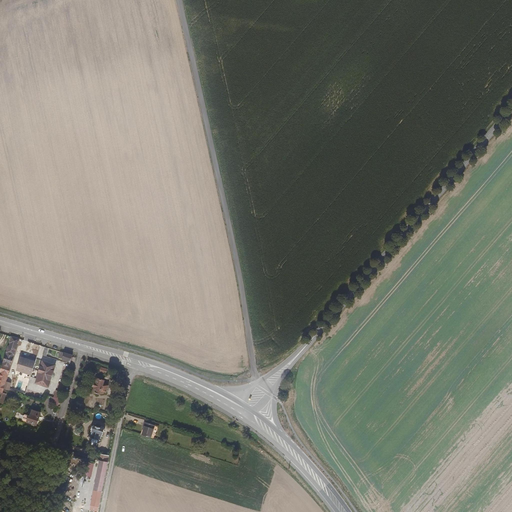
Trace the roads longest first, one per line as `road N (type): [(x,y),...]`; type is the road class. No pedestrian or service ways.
road 1 (track): [(275,393),(255,377),(177,0)]
road 2 (tertiary): [(305,346),(511,109)]
road 3 (tertiary): [(46,334),(180,383),(241,417)]
road 4 (tertiary): [(213,388),(134,356),(46,334)]
road 5 (track): [(133,365),(99,511)]
road 6 (tertiary): [(251,424),(338,511)]
